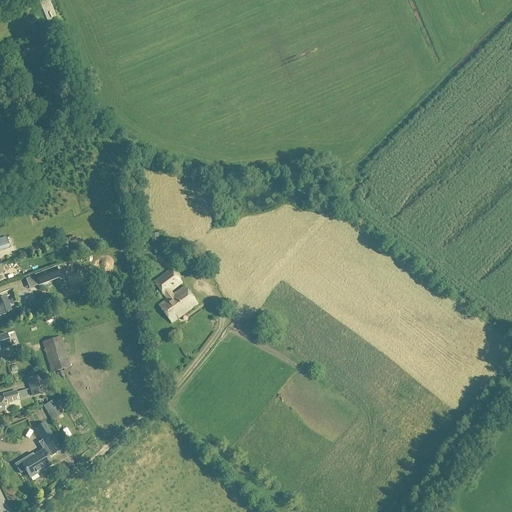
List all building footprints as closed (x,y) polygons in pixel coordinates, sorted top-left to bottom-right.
[(31,70),(53,62),(48,51),(43,53),(43,51),(36,53),(37,55),(27,59),(31,70)] [(76,242),(75,238),(73,239),(72,236),(68,237),(72,249),(84,245),(82,240),(76,242)] [(0,251),(10,248),(7,237),(0,239),(0,251)] [(56,268),(35,276),(39,285),(59,277),(56,268)] [(171,324),(197,305),(184,286),(172,295),(170,292),(181,283),(171,269),(153,283),(163,297),(164,296),(167,300),(158,306),(171,324)] [(34,278),(25,281),(29,292),(37,288),(34,278)] [(0,315),(11,311),(8,301),(6,296),(0,298),(0,315)] [(0,351),(9,349),(6,340),(9,339),(7,333),(0,335),(0,351)] [(69,367),(60,338),(43,343),(52,372),(69,367)] [(45,392),(41,376),(27,380),(32,396),(45,392)] [(7,405),(6,403),(19,400),(16,391),(3,395),(3,397),(0,397),(0,412),(5,411),(4,406),(7,405)] [(43,406),(52,420),(63,414),(55,401),(54,402),(52,400),(43,406)] [(30,478),(52,465),(48,457),(51,455),(52,456),(61,451),(44,423),(35,428),(42,440),(39,442),(43,450),(34,456),(33,453),(14,464),(20,474),(25,471),(30,478)]
